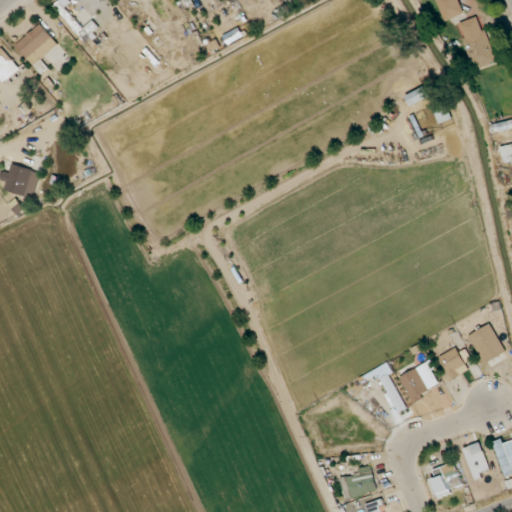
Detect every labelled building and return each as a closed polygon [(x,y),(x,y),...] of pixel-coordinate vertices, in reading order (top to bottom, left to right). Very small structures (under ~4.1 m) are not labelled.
[(465,13),(459,0),(437,0),(446,21),(465,13)] [(496,63),(480,16),(459,23),(475,71),(496,63)] [(17,46),(42,73),(49,67),(42,60),(59,44),(41,24),(17,46)] [(0,80),(2,83),(20,70),(4,47),(0,50),(0,80)] [(407,96),(412,106),(431,97),(426,86),(407,96)] [(511,165),(511,144),(500,147),(505,167),(511,165)] [(7,172),(2,189),(35,198),(42,172),(13,164),(10,173),(7,172)] [(471,334),(484,364),(506,353),(492,324),(471,334)] [(466,363),(471,360),(467,349),(460,352),(458,348),(440,356),(450,380),(470,372),(466,363)] [(441,385),(431,362),(401,375),(413,404),(424,399),(422,393),(441,385)] [(408,408),(389,374),(381,378),(400,412),(408,408)] [(511,440),(505,443),(503,439),(494,442),(507,477),(511,474),(511,440)] [(474,480),(483,478),(481,472),(490,470),(483,443),(465,447),(474,480)] [(460,476),(455,462),(434,470),(439,484),(460,476)] [(379,492),(373,465),(360,468),(361,474),(342,478),(347,499),(379,492)]
